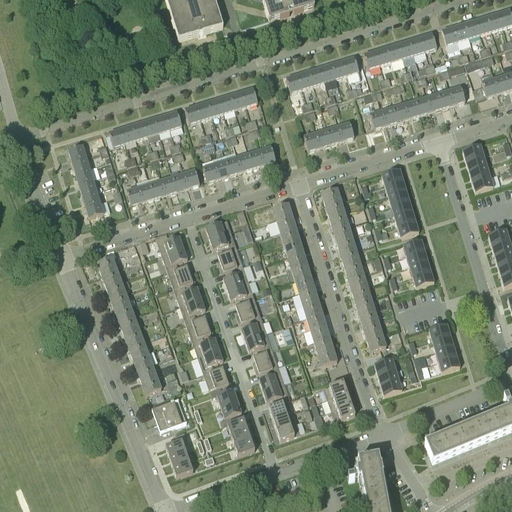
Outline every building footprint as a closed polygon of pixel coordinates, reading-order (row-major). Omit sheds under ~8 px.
[(223,30),(213,0),(175,0),(176,1),(166,4),(178,44),(198,37),(204,36),(223,30)] [(213,0),(223,30),(266,16),(261,0),(213,0)] [(314,10),(310,0),(261,0),(266,16),(269,23),(274,22),(289,17),(293,16),(308,11),(314,10)] [(498,17),(502,32),(511,29),(511,23),(509,14),(498,17)] [(491,36),(502,32),(498,17),(486,21),(491,36)] [(480,39),(491,36),(486,21),(475,24),(480,39)] [(468,43),(480,39),(475,24),(464,28),(468,43)] [(457,46),(468,43),(464,28),(452,31),(457,46)] [(445,49),(457,46),(452,31),(441,35),(445,49)] [(420,41),(425,56),(436,52),(431,38),(420,41)] [(413,59),(425,56),(420,41),(409,45),(413,59)] [(402,63),(413,59),(409,45),(397,48),(402,63)] [(390,66),(402,63),(397,48),(386,51),(390,66)] [(379,70),(390,66),(386,51),(375,55),(379,70)] [(368,73),(379,70),(375,55),(363,58),(368,73)] [(342,65),(347,80),(358,76),(354,61),(342,65)] [(335,83),(347,80),(342,65),(331,68),(335,83)] [(324,87),(335,83),(331,68),(319,72),(324,87)] [(313,90),(324,87),(319,72),(308,75),(313,90)] [(301,94),(313,90),(308,75),(297,79),(301,94)] [(290,97),(301,94),(297,79),(285,82),(290,97)] [(497,97),(509,94),(504,79),(493,83),(497,97)] [(486,101),(497,97),(493,83),(481,86),(486,101)] [(448,94),(453,109),(464,105),(460,90),(448,94)] [(241,96),(246,111),(257,107),(253,92),(241,96)] [(442,112),(453,109),(448,94),(437,97),(442,112)] [(234,114),(246,111),(241,96),(230,99),(234,114)] [(430,116),(442,112),(437,97),(426,101),(430,116)] [(223,118),(234,114),(230,99),(218,103),(223,118)] [(419,119),(430,116),(426,101),(414,104),(419,119)] [(212,121),(223,118),(218,103),(207,106),(212,121)] [(408,123),(419,119),(414,104),(403,108),(408,123)] [(200,125),(212,121),(207,106),(196,110),(200,125)] [(396,126),(408,123),(403,108),(392,111),(396,126)] [(189,128),(200,125),(196,110),(184,113),(189,128)] [(385,129),(396,126),(392,111),(380,114),(385,129)] [(374,133),(385,129),(380,114),(369,118),(374,133)] [(165,119),(170,134),(181,130),(177,116),(165,119)] [(158,137),(170,134),(165,119),(154,123),(158,137)] [(147,141),(158,137),(154,123),(143,126),(147,141)] [(136,144),(147,141),(143,126),(131,129),(136,144)] [(337,130),(342,145),(353,141),(349,127),(337,130)] [(124,148),(136,144),(131,129),(120,133),(124,148)] [(330,148),(342,145),(337,130),(326,134),(330,148)] [(113,151),(124,148),(120,133),(108,136),(109,138),(105,139),(109,151),(112,150),(113,151)] [(319,152),(330,148),(326,134),(315,137),(319,152)] [(308,155),(319,152),(315,137),(303,141),(308,155)] [(71,165),(86,161),(82,149),(68,154),(71,165)] [(465,165),(483,160),(480,149),(462,155),(465,165)] [(259,154),(264,169),(275,165),(271,151),(259,154)] [(252,172),(264,169),(259,154),(248,158),(252,172)] [(241,176),(252,172),(248,158),(236,161),(241,176)] [(486,170),(483,160),(465,165),(468,176),(486,170)] [(75,177),(89,172),(86,161),(71,165),(75,177)] [(229,179),(241,176),(236,161),(225,165),(229,179)] [(218,183),(229,179),(225,165),(214,168),(218,183)] [(207,186),(218,183),(214,168),(202,172),(207,186)] [(487,171),(486,170),(468,176),(471,186),(489,181),(487,171)] [(78,188),(93,183),(89,172),(75,177),(78,188)] [(183,177),(188,192),(199,188),(195,173),(183,177)] [(384,190),(402,185),(399,174),(381,179),(384,190)] [(176,195),(188,192),(183,177),(172,180),(176,195)] [(165,199),(176,195),(172,180),(160,184),(165,199)] [(493,192),(489,181),(471,186),(475,197),(493,192)] [(82,199),(96,195),(93,183),(78,188),(82,199)] [(153,202),(165,199),(160,184),(149,187),(153,202)] [(384,190),(388,200),(406,195),(402,185),(384,190)] [(142,206),(153,202),(149,187),(137,191),(142,206)] [(131,209),(142,206),(137,191),(126,194),(131,209)] [(325,210),(340,205),(344,204),(341,194),(337,196),(336,193),(321,198),(325,210)] [(85,211),(100,206),(96,195),(82,199),(85,211)] [(388,200),(391,211),(409,205),(406,195),(388,200)] [(328,222),(344,218),(340,205),(325,210),(328,222)] [(392,215),(394,221),(412,216),(409,205),(391,211),(392,215)] [(100,206),(85,211),(89,222),(103,218),(100,206)] [(276,224),(291,220),(287,208),(272,213),(276,224)] [(242,214),(237,216),(240,227),(246,225),(242,214)] [(394,221),(397,231),(415,226),(412,216),(394,221)] [(332,235),(348,230),(344,218),(328,222),(332,235)] [(279,237),(295,232),(291,220),(276,224),(279,237)] [(230,236),(226,224),(205,232),(209,243),(230,236)] [(413,238),(418,237),(415,226),(397,231),(400,242),(413,238)] [(245,240),(246,245),(253,243),(249,229),(237,233),(239,241),(245,240)] [(336,247),(352,242),(348,230),(332,235),(336,247)] [(283,249),(299,244),(295,232),(279,237),(283,249)] [(352,233),(356,252),(361,251),(356,232),(352,233)] [(491,250),(509,245),(506,234),(488,239),(491,250)] [(230,236),(209,243),(213,255),(223,251),(225,256),(236,252),(230,236)] [(166,238),(155,241),(161,260),(183,252),(179,241),(168,245),(166,238)] [(340,259),(355,254),(352,242),(336,247),(340,259)] [(143,257),(148,255),(145,244),(139,246),(143,257)] [(287,261),(302,256),(299,244),(283,249),(287,261)] [(403,250),(406,261),(424,255),(421,244),(403,250)] [(511,254),(510,249),(509,245),(491,250),(494,260),(511,254)] [(247,263),(258,259),(253,247),(239,252),(241,259),(245,257),(247,263)] [(161,260),(167,276),(178,273),(176,267),(187,263),(183,252),(161,260)] [(242,270),(236,252),(225,256),(217,259),(219,265),(216,266),(221,277),(231,273),(242,270)] [(343,271),(359,266),(355,254),(340,259),(343,271)] [(511,266),(511,254),(494,260),(497,271),(511,266)] [(408,269),(409,271),(427,266),(424,255),(406,261),(408,269)] [(291,273),(306,268),(302,256),(287,261),(291,273)] [(101,279),(116,273),(112,262),(97,267),(101,279)] [(244,269),(248,283),(265,277),(261,264),(244,269)] [(347,283),(363,278),(359,266),(343,271),(347,283)] [(409,271),(412,282),(430,276),(430,274),(427,266),(409,271)] [(511,277),(511,266),(497,271),(499,276),(500,281),(511,277)] [(295,285),(310,280),(306,268),(291,273),(295,285)] [(186,270),(178,273),(167,276),(173,294),(184,290),(195,286),(191,275),(189,276),(186,270)] [(248,286),(242,270),(231,273),(233,279),(222,283),(226,294),(248,286)] [(105,291),(121,285),(116,273),(101,279),(105,291)] [(412,282),(415,292),(428,289),(434,287),(430,276),(412,282)] [(504,292),(511,289),(511,277),(500,281),(504,292)] [(351,295),(367,290),(363,278),(347,283),(351,295)] [(298,297),(314,293),(310,280),(295,285),(298,297)] [(110,303),(125,297),(121,285),(105,291),(110,303)] [(254,303),(248,286),(226,294),(230,305),(241,301),(243,307),(254,303)] [(184,290),(173,294),(179,311),(201,303),(197,292),(186,296),(184,290)] [(355,307),(370,302),(367,290),(351,295),(355,307)] [(302,310),(318,305),(314,293),(298,297),(302,310)] [(114,315),(130,309),(125,297),(110,303),(114,315)] [(359,319),(374,314),(370,302),(355,307),(359,319)] [(201,303),(179,311),(185,327),(196,323),(194,318),(205,314),(201,303)] [(260,320),(254,303),(243,307),(235,310),(237,315),(234,316),(238,328),(249,324),(260,320)] [(306,322),(321,317),(318,305),(302,310),(306,322)] [(119,327),(134,321),(130,309),(114,315),(119,327)] [(362,331),(378,327),(374,314),(359,319),(362,331)] [(310,334),(325,329),(321,317),(306,322),(310,334)] [(204,320),(196,323),(185,327),(191,345),(202,341),(213,337),(209,325),(206,326),(204,320)] [(266,337),(260,320),(249,324),(251,330),(240,333),(244,344),(266,337)] [(123,339),(139,333),(134,321),(119,327),(123,339)] [(366,344),(382,339),(378,327),(362,331),(366,344)] [(313,346),(329,341),(325,329),(310,334),(313,346)] [(428,335),(432,345),(450,340),(446,329),(432,334),(431,334),(428,335)] [(284,332),(288,347),(294,345),(290,330),(284,332)] [(128,351),(143,345),(139,333),(123,339),(128,351)] [(267,337),(274,350),(278,348),(271,335),(267,337)] [(259,352),(261,357),(272,354),(266,337),(244,344),(248,356),(259,352)] [(382,339),(366,344),(370,356),(385,351),(382,339)] [(432,345),(435,356),(453,350),(450,340),(432,345)] [(202,341),(191,345),(197,361),(219,353),(215,342),(204,346),(202,341)] [(317,358),(333,353),(329,341),(313,346),(317,358)] [(132,363),(147,357),(143,345),(128,351),(132,363)] [(435,356),(438,366),(456,361),(453,350),(435,356)] [(219,353),(197,361),(203,378),(214,374),(212,368),(223,365),(219,353)] [(333,353),(317,358),(321,370),(336,366),(333,353)] [(272,354),(261,357),(263,363),(252,367),(256,378),(267,375),(278,371),(272,354)] [(137,375),(152,369),(147,357),(132,363),(137,375)] [(438,366),(441,377),(459,371),(456,361),(438,366)] [(377,379),(395,374),(392,363),(374,368),(377,379)] [(141,387),(156,381),(152,369),(137,375),(141,387)] [(278,371),(267,375),(269,380),(258,384),(262,395),(284,387),(278,371)] [(216,380),(214,374),(203,378),(209,395),(231,387),(227,376),(216,380)] [(395,374),(377,379),(380,390),(398,384),(395,374)] [(156,381),(141,387),(146,399),(161,393),(156,381)] [(398,384),(380,390),(383,400),(402,395),(398,384)] [(343,386),(323,393),(327,404),(347,397),(343,386)] [(277,402),(279,408),(288,405),(290,404),(284,387),(262,395),(266,406),(277,402)] [(220,391),(209,395),(212,401),(216,400),(222,398),(220,391)] [(222,398),(216,400),(220,411),(237,405),(233,394),(222,398)] [(350,408),(347,397),(327,404),(331,415),(350,408)] [(186,426),(182,415),(178,404),(173,406),(173,405),(170,406),(171,407),(151,414),(151,415),(152,414),(156,425),(160,436),(159,436),(160,436),(168,433),(168,434),(169,434),(169,435),(170,435),(171,435),(172,435),(172,434),(173,434),(173,433),(173,432),(173,431),(186,426)] [(220,411),(225,423),(230,421),(241,417),(237,405),(220,411)] [(288,405),(279,408),(268,412),(272,423),(292,416),(288,405)] [(355,419),(350,408),(331,415),(335,426),(355,419)] [(511,408),(498,414),(499,417),(424,448),(432,468),(511,434),(511,408)] [(276,434),(296,427),(292,416),(272,423),(276,434)] [(230,421),(225,423),(220,424),(222,431),(227,429),(232,427),(230,421)] [(232,427),(227,429),(230,439),(247,434),(243,423),(232,427)] [(296,426),(301,437),(306,435),(302,424),(296,426)] [(300,438),(296,427),(276,434),(280,445),(300,438)] [(250,444),(247,434),(230,439),(234,450),(250,444)] [(175,447),(181,445),(186,444),(184,436),(173,441),(175,447)] [(234,450),(238,460),(254,454),(250,444),(234,450)] [(175,447),(165,451),(169,461),(185,456),(181,445),(175,447)] [(188,466),(185,456),(169,461),(172,471),(188,466)] [(384,491),(382,481),(381,479),(382,478),(381,470),(380,469),(379,469),(378,460),(357,464),(357,467),(355,467),(356,473),(355,473),(356,475),(357,483),(360,483),(361,484),(362,495),(364,505),(365,511),(387,511),(385,501),(384,491)] [(172,471),(176,482),(192,476),(188,466),(172,471)] [(210,484),(190,489),(192,495),(211,490),(210,484)]
